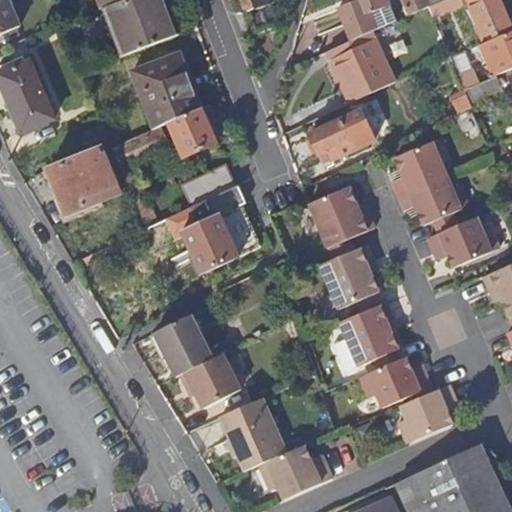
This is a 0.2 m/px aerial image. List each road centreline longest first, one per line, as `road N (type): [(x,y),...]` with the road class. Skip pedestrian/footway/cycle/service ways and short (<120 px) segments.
road 1 (residential): [(196,511),(0,183)]
road 2 (residential): [(208,0),(270,165)]
